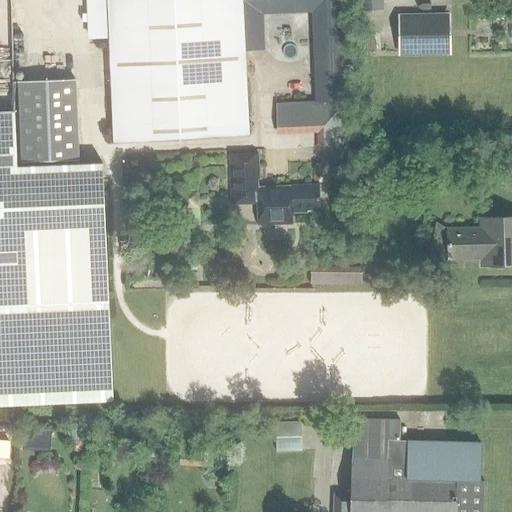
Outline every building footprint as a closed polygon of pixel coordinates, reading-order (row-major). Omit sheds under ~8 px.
[(346,149),(342,0),(106,0),(114,144),(248,136),(244,50),(264,49),(263,14),(311,12),(315,102),(274,104),(275,127),(321,127),(322,150),(346,149)] [(383,10),(382,0),(354,0),(356,13),(383,10)] [(446,22),(397,23),(398,60),(447,59),(446,22)] [(74,79),(17,81),(20,163),(77,161),(74,79)] [(0,400),(111,396),(102,164),(16,167),(14,112),(0,112),(0,400)] [(291,223),(290,213),(306,212),(305,210),(318,210),(317,185),(258,187),(258,179),(260,179),(259,153),(229,155),(231,204),(255,203),(256,224),(291,223)] [(431,260),(480,258),(480,267),(511,265),(511,215),(479,217),(479,226),(447,227),(434,222),(431,260)] [(361,265),(309,266),(309,284),(361,284),(361,265)] [(354,418),(354,422),(352,495),(337,495),(336,511),(484,511),(485,479),(481,479),(482,441),(400,439),(401,419),(354,418)] [(301,451),(301,422),(274,422),(275,452),(301,451)] [(50,442),(51,429),(27,427),(26,440),(50,442)] [(204,461),(204,440),(182,440),(183,462),(204,461)] [(0,456),(7,457),(8,442),(0,441),(0,456)]
